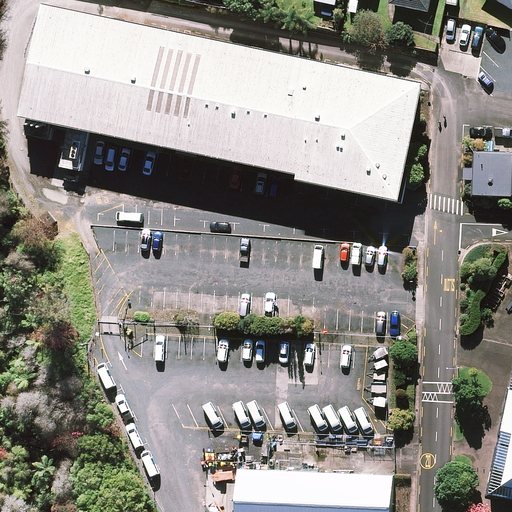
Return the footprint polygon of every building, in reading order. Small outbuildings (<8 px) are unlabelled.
[(432,0),(392,0),(391,6),(430,14),(432,0)] [(511,0),(495,0),(511,9),(511,0)] [(428,85),(51,7),(27,120),(303,176),(302,183),(405,204),(428,85)] [(485,31),(462,26),(456,56),(478,60),(485,31)] [(474,196),(511,198),(511,154),(476,152),(476,169),(464,168),(463,180),(475,181),(474,196)] [(511,428),(500,487),(511,489),(511,428)] [(387,511),(389,464),(228,459),(225,511),(387,511)]
